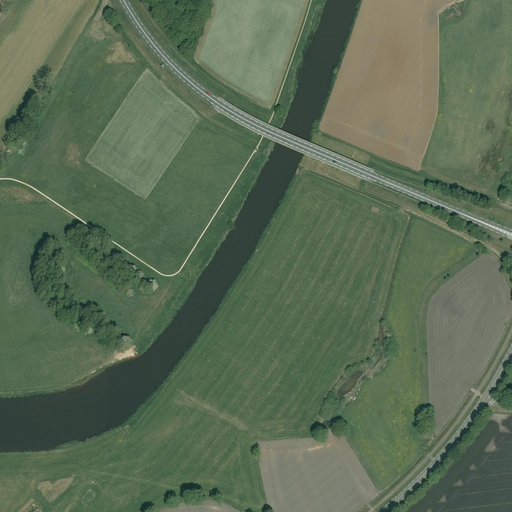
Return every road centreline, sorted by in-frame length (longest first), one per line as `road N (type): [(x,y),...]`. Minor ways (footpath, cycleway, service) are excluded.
road 1 (primary): [(484,224),(220,105),(165,60),(121,0)]
road 2 (secondary): [(382,511),(484,397)]
